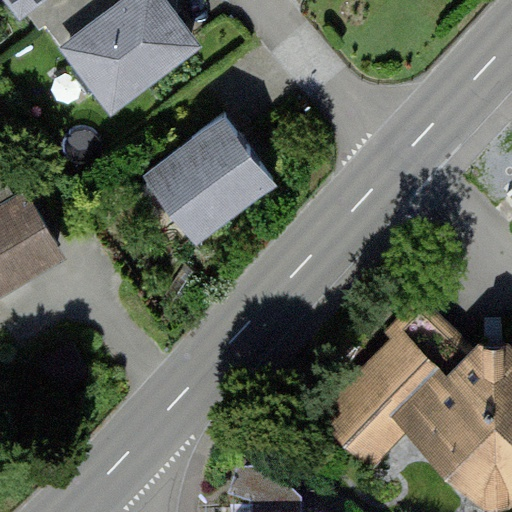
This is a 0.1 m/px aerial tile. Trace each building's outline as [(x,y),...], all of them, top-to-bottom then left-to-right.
[(17,0),(39,29),(46,24),(77,0),(17,0)] [(72,46),(114,100),(195,38),(176,13),(177,0),(77,0),(46,24),(66,50),(72,46)] [(149,170),(198,235),(275,177),(226,112),(149,170)] [(0,280),(61,245),(28,191),(20,196),(0,163),(0,280)] [(503,511),(511,501),(511,340),(499,328),(472,357),(422,310),(329,407),(363,440),(396,405),(403,412),(417,398),(427,407),(411,425),(503,511)] [(252,511),(303,511),(303,504),(272,473),(240,474),(229,502),(252,509),(252,511)]
